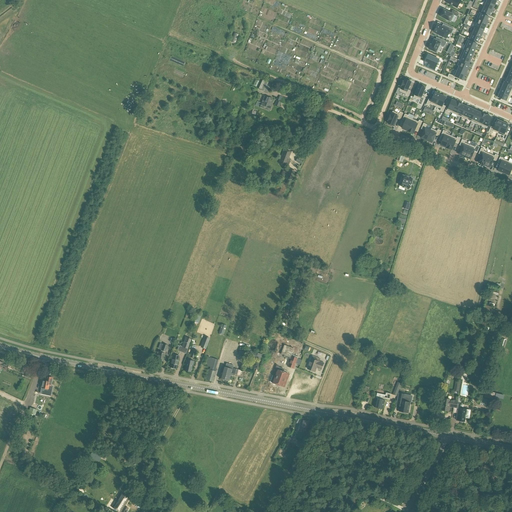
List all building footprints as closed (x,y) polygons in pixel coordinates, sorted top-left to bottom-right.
[(446,0),(445,2),(457,8),(461,0),(460,0),(446,0)] [(482,6),(493,10),(495,5),(485,1),(482,6)] [(483,6),(481,12),(490,16),(493,10),(482,6),(483,6)] [(443,9),(440,16),(451,22),(451,21),(454,15),(457,16),(457,17),(459,13),(453,10),(451,13),(443,9)] [(477,18),(487,23),(487,22),(490,17),(479,13),(477,18)] [(475,23),(485,27),(487,23),(477,18),(475,23)] [(476,24),(474,28),(483,32),(485,27),(475,23),(476,24)] [(437,25),(434,32),(438,34),(437,36),(441,37),(442,36),(446,38),(449,33),(452,34),(454,29),(446,25),(444,28),(442,27),(437,25)] [(471,33),(481,37),(483,32),(474,28),(472,33),(471,33)] [(471,33),(468,38),(478,43),(481,37),(471,33)] [(431,45),(429,49),(436,52),(440,45),(444,47),(447,42),(439,38),(438,41),(435,40),(434,39),(433,43),(432,45),(431,45)] [(467,40),(465,45),(476,49),(478,44),(467,40)] [(465,45),(463,50),(473,54),(475,50),(476,50),(476,49),(465,45)] [(463,50),(461,55),(471,59),(473,54),(463,50)] [(426,59),(425,62),(427,63),(432,65),(430,69),(433,70),(435,66),(436,67),(439,60),(428,55),(428,56),(427,55),(425,58),(426,59)] [(461,55),(458,60),(459,61),(469,64),(471,60),(471,59),(461,55)] [(459,61),(457,66),(459,67),(468,70),(470,65),(469,64),(459,61)] [(459,67),(457,71),(466,75),(468,70),(459,67)] [(449,74),(448,77),(454,80),(455,77),(463,80),(466,75),(457,71),(455,70),(453,76),(449,74)] [(258,89),(267,93),(272,83),(262,79),(258,89)] [(401,88),(400,91),(406,94),(405,96),(408,97),(411,91),(408,90),(411,82),(405,79),(404,82),(403,81),(401,86),(402,86),(401,88)] [(504,82),(503,87),(511,91),(511,90),(511,85),(505,83),(505,82),(504,82)] [(419,85),(414,97),(420,100),(418,104),(421,105),(425,97),(422,96),(425,88),(419,85)] [(500,92),(511,97),(511,96),(511,93),(511,91),(503,87),(502,87),(500,92)] [(429,99),(426,105),(429,106),(430,104),(436,106),(441,95),(435,92),(431,100),(429,99)] [(500,92),(498,97),(501,99),(501,100),(508,103),(511,97),(500,92)] [(441,95),(436,106),(441,109),(440,111),(443,112),(446,106),(443,105),(446,97),(441,95)] [(255,106),(269,111),(271,104),(273,99),(265,96),(262,103),(257,101),(255,106)] [(279,96),(277,101),(281,102),(286,105),(288,100),(279,96)] [(452,100),(447,111),(452,113),(457,102),(452,100)] [(457,102),(452,113),(457,115),(462,104),(457,102)] [(462,104),(457,115),(462,117),(467,106),(462,104)] [(467,106),(462,117),(467,120),(472,109),(467,107),(467,106)] [(472,109),(467,120),(472,122),(477,111),(472,109)] [(389,121),(388,123),(394,126),(397,119),(400,120),(403,113),(400,112),(399,114),(393,111),(391,116),(390,116),(388,121),(389,121)] [(477,111),(472,122),(477,124),(482,113),(481,113),(477,111)] [(482,113),(477,124),(482,126),(487,115),(482,113)] [(405,121),(402,128),(408,131),(413,119),(407,117),(408,115),(405,114),(403,120),(405,121)] [(487,115),(482,126),(487,128),(492,117),(487,115)] [(413,119),(408,131),(413,133),(414,133),(415,131),(417,126),(420,127),(422,121),(419,120),(418,122),(413,119)] [(491,126),(489,132),(492,134),(493,131),(498,134),(503,122),(497,120),(494,127),(491,126)] [(503,122),(498,134),(503,136),(502,138),(506,140),(508,134),(505,132),(509,125),(508,124),(505,122),(505,123),(503,122)] [(424,130),(421,138),(427,140),(431,130),(426,127),(427,125),(424,123),(421,129),(424,130)] [(431,130),(427,140),(429,141),(428,142),(431,143),(432,142),(432,143),(436,135),(439,137),(441,131),(438,129),(437,131),(432,129),(431,130)] [(442,142),(441,145),(446,147),(446,148),(451,136),(446,134),(447,132),(443,130),(441,136),(444,138),(442,142)] [(451,136),(446,148),(447,148),(451,150),(452,150),(455,143),(458,144),(461,138),(458,137),(457,138),(451,136)] [(463,147),(459,154),(460,154),(460,155),(463,157),(463,156),(465,157),(470,145),(465,143),(465,141),(462,139),(460,145),(463,147)] [(470,145),(465,157),(467,157),(467,158),(470,160),(473,151),(477,153),(480,147),(477,146),(476,146),(476,147),(470,145)] [(482,155),(478,163),(479,163),(484,165),(489,154),(484,151),(484,149),(481,148),(479,154),(482,155)] [(279,160),(279,163),(288,166),(289,164),(291,159),(289,158),(291,152),(284,149),(279,160)] [(489,154),(484,165),(490,168),(493,160),(496,161),(499,155),(496,154),(495,156),(489,154)] [(500,157),(498,163),(501,164),(498,170),(499,171),(498,171),(501,173),(502,172),(504,173),(509,161),(503,159),(503,158),(500,157)] [(290,169),(286,179),(291,180),(295,171),(290,169)] [(400,185),(409,189),(413,179),(403,175),(400,185)] [(488,298),(495,300),(496,295),(498,296),(499,294),(489,291),(488,293),(489,294),(488,298)] [(483,315),(491,317),(494,318),(495,316),(492,315),(492,312),(493,307),(485,305),(484,310),(483,315)] [(210,338),(206,336),(202,348),(205,349),(210,338)] [(187,349),(189,344),(191,339),(185,337),(181,347),(184,348),(187,349)] [(161,350),(165,352),(168,345),(163,343),(163,345),(160,344),(158,349),(161,350)] [(280,354),(284,355),(283,357),(286,358),(285,359),(289,361),(287,366),(293,368),(296,361),(295,361),(296,358),(290,356),(293,348),(284,345),(280,354)] [(238,354),(256,359),(260,360),(262,354),(258,353),(240,348),(238,354)] [(155,363),(156,363),(156,364),(162,366),(165,354),(159,352),(157,360),(155,360),(155,363)] [(170,367),(176,369),(178,361),(179,361),(180,357),(172,355),(171,359),(172,359),(170,367)] [(312,359),(308,369),(315,372),(317,368),(322,369),(324,363),(319,361),(320,359),(313,356),(312,359)] [(185,370),(191,372),(192,364),(193,364),(194,361),(186,359),(186,363),(185,370)] [(220,378),(229,381),(230,374),(233,375),(234,374),(240,376),(241,370),(233,368),(232,374),(231,373),(233,366),(226,364),(225,367),(223,367),(220,378)] [(270,381),(273,382),(272,383),(277,384),(276,386),(277,386),(278,385),(282,386),(284,386),(289,374),(283,372),(284,370),(282,370),(283,369),(277,367),(278,366),(276,365),(270,381)] [(208,370),(205,380),(213,382),(216,372),(208,370)] [(44,384),(46,385),(45,388),(48,389),(49,385),(51,386),(52,382),(51,382),(52,378),(46,376),(45,381),(45,380),(44,384)] [(398,382),(393,395),(397,396),(401,384),(398,382)] [(483,396),(490,399),(492,392),(484,390),(483,396)] [(386,395),(377,393),(374,407),(383,409),(385,399),(390,400),(391,394),(386,393),(386,395)] [(399,393),(397,405),(400,406),(399,411),(408,413),(410,403),(407,402),(409,395),(399,393)] [(458,401),(443,398),(441,410),(450,412),(451,408),(449,407),(450,405),(454,406),(453,407),(457,408),(457,404),(458,401)] [(457,408),(458,408),(456,420),(465,421),(465,417),(469,418),(470,410),(467,410),(467,409),(463,409),(463,406),(462,405),(457,404),(457,408)] [(300,429),(308,431),(310,422),(302,420),(300,429)] [(91,455),(100,460),(102,455),(93,450),(91,455)] [(370,483),(376,487),(379,481),(373,478),(370,483)] [(120,492),(112,507),(120,511),(126,511),(127,510),(128,508),(125,506),(129,498),(120,492)]
